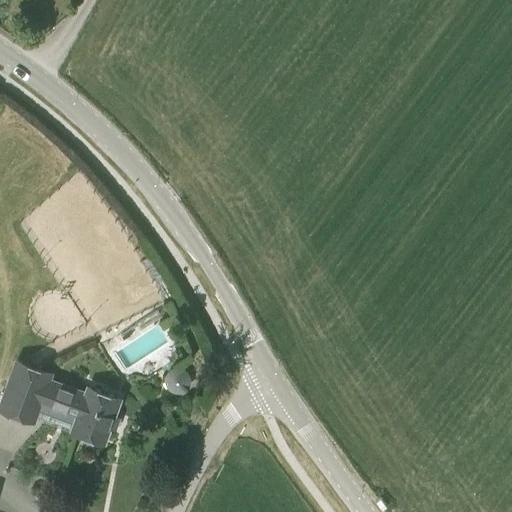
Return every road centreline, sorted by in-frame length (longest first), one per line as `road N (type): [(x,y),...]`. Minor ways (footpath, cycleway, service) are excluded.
road 1 (tertiary): [(273,380),(212,273),(136,169),(87,118),(0,51)]
road 2 (unclassified): [(177,511),(227,418),(273,380)]
road 3 (tertiary): [(364,511),(273,380)]
